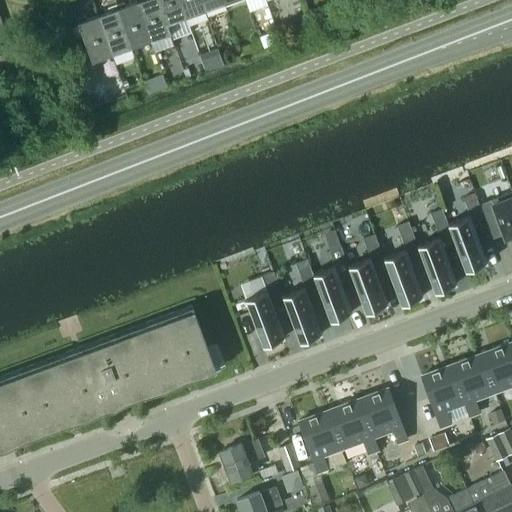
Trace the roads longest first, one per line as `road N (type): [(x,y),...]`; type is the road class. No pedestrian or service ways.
road 1 (primary): [(0,216),(511,20)]
road 2 (residential): [(168,424),(511,293)]
road 3 (residential): [(29,470),(168,424)]
